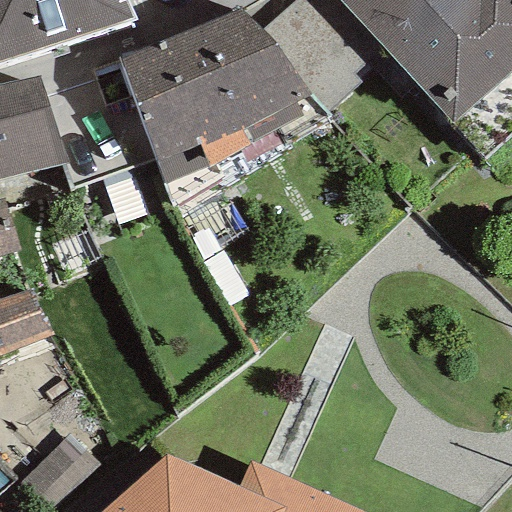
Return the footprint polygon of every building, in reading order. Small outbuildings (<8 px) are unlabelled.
[(0,0),(0,65),(135,20),(125,0),(0,0)] [(326,110),(386,50),(339,0),(295,0),(261,31),(308,97),(326,110)] [(447,0),(339,0),(386,50),(447,0)] [(511,71),(511,0),(447,0),(386,50),(452,126),(511,71)] [(157,44),(116,57),(162,185),(211,166),(303,115),(294,103),(308,97),(261,31),(242,5),(157,44)] [(38,77),(0,86),(0,179),(65,162),(38,77)] [(2,200),(0,200),(0,255),(17,250),(2,200)] [(30,288),(0,299),(0,354),(49,336),(30,288)] [(45,511),(99,465),(71,434),(18,482),(45,511)] [(164,455),(100,511),(359,511),(249,462),(237,488),(164,455)]
